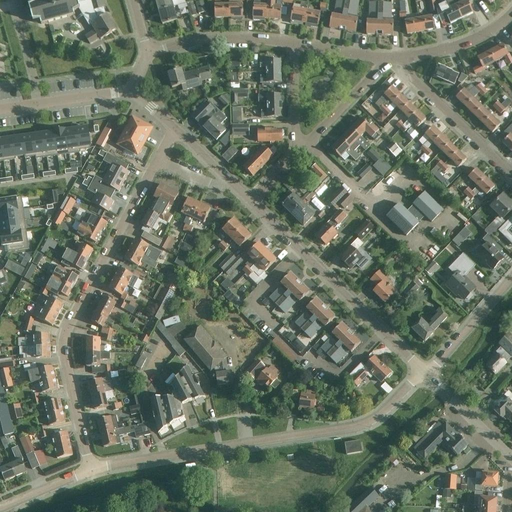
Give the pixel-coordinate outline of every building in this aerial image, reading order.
[(29,0),(30,5),(29,5),(33,21),(40,21),(41,25),(75,16),(74,12),(79,9),(93,5),(95,13),(104,10),(103,8),(104,8),(101,0),(29,0)] [(155,0),(159,11),(173,7),(186,4),(184,0),(155,0)] [(242,1),(248,1),(248,0),(241,0),(242,1),(229,0),(229,5),(229,18),(243,18),(242,1)] [(253,18),(266,19),(267,1),(255,0),(254,0),(248,0),(248,1),(254,1),(254,5),(253,5),(253,18)] [(267,1),(266,19),(280,20),(281,7),(275,7),(275,0),(267,0),(267,1)] [(331,15),(328,28),(355,33),(357,20),(353,19),(354,16),(355,17),(358,1),(351,0),(336,0),(334,13),(335,13),(335,16),(331,15)] [(437,11),(436,3),(435,0),(428,0),(430,13),(437,11)] [(473,13),(468,4),(466,0),(464,1),(463,0),(458,0),(460,3),(455,5),(462,19),(473,13)] [(203,1),(196,3),(199,14),(206,12),(203,1)] [(450,24),(462,19),(455,5),(451,8),(447,1),(441,4),(440,1),(436,3),(437,11),(438,18),(445,14),(450,24)] [(290,21),(304,24),(306,11),(307,11),(308,3),(301,2),(300,6),(294,5),(293,9),(290,21)] [(367,21),(366,35),(393,36),(393,22),(389,22),(389,19),(391,19),(391,4),(370,3),(369,12),(369,18),(371,18),(371,21),(367,21)] [(193,4),(187,5),(190,17),(196,15),(193,4)] [(93,5),(79,9),(88,25),(91,24),(95,31),(85,37),(90,44),(100,38),(100,40),(116,30),(106,14),(105,15),(104,10),(95,13),(93,5)] [(215,18),(229,18),(229,5),(215,5),(215,18)] [(173,7),(159,11),(162,25),(177,21),(173,7)] [(306,11),(304,24),(306,24),(310,25),(310,27),(317,29),(318,26),(319,23),(320,17),(320,14),(307,11),(306,11)] [(432,17),(418,19),(421,32),(434,30),(432,17)] [(407,35),(421,32),(418,19),(404,22),(407,35)] [(503,45),(490,52),(495,62),(504,58),(508,66),(511,64),(511,60),(509,54),(508,55),(503,45)] [(495,62),(490,52),(477,58),(481,66),(473,70),(475,75),(486,70),(485,68),(495,62)] [(280,60),(260,61),(260,68),(266,68),(266,72),(281,72),(280,60)] [(230,72),(240,72),(240,62),(230,63),(230,72)] [(439,66),(434,77),(448,83),(448,82),(454,85),(458,76),(452,73),(452,72),(439,66)] [(168,74),(172,89),(181,86),(183,91),(202,86),(201,82),(212,78),(210,72),(206,73),(205,68),(183,75),(181,70),(168,74)] [(281,83),(281,72),(266,72),(266,77),(260,77),(260,83),(281,83)] [(458,82),(461,84),(468,77),(461,74),(458,82)] [(483,79),(478,84),(479,85),(479,84),(483,88),(484,89),(490,82),(487,79),(483,79)] [(239,81),(231,81),(231,90),(239,89),(239,81)] [(473,99),(479,93),(483,88),(479,84),(479,85),(475,89),(474,87),(467,93),(464,90),(456,98),(466,107),(473,99)] [(375,120),(377,118),(381,114),(382,113),(386,109),(392,103),(400,95),(392,87),(384,95),(380,99),(385,103),(383,105),(373,117),(375,120)] [(484,89),(483,88),(479,93),(482,97),(487,92),(484,89)] [(248,91),(231,91),(231,106),(238,106),(238,99),(248,99),(248,91)] [(260,96),(258,96),(258,102),(260,102),(267,102),(267,107),(281,106),(281,104),(283,103),(283,98),(281,97),(281,95),(271,95),(260,96)] [(409,103),(400,95),(392,103),(401,112),(409,103)] [(367,112),(374,104),(369,99),(362,107),(367,112)] [(482,108),(473,99),(466,107),(474,116),(482,108)] [(206,102),(191,116),(201,126),(200,127),(202,130),(204,128),(213,119),(214,120),(218,116),(221,113),(209,101),(207,103),(206,102)] [(492,107),(496,111),(501,106),(497,102),(492,107)] [(401,112),(405,116),(396,126),(400,129),(417,112),(409,103),(401,112)] [(282,118),(281,106),(267,107),(267,111),(261,111),(261,118),(282,118)] [(501,106),(496,111),(500,115),(505,110),(501,106)] [(474,116),(483,125),(491,117),(482,108),(474,116)] [(386,109),(382,113),(387,117),(391,113),(386,109)] [(426,120),(417,112),(400,129),(404,133),(413,123),(418,128),(426,120)] [(213,119),(204,128),(216,141),(223,134),(225,131),(219,126),(226,119),(221,113),(218,116),(214,120),(213,119)] [(381,114),(377,118),(382,123),(386,119),(381,114)] [(491,117),(483,125),(492,133),(500,125),(491,117)] [(152,129),(138,122),(132,119),(118,145),(137,155),(152,129)] [(361,119),(352,129),(360,137),(365,132),(375,141),(381,134),(372,125),(370,127),(361,119)] [(232,137),(249,137),(249,134),(249,127),(249,125),(232,125),(232,137)] [(88,127),(76,129),(79,151),(80,151),(90,149),(90,150),(91,150),(88,127)] [(420,150),(424,153),(428,149),(433,143),(441,135),(433,127),(425,135),(429,139),(420,150)] [(105,128),(95,145),(103,149),(112,132),(105,128)] [(76,129),(65,130),(69,155),(80,153),(80,151),(79,151),(76,129)] [(370,147),(360,137),(352,129),(342,139),(354,151),(359,145),(365,151),(370,147)] [(406,133),(413,140),(418,135),(411,129),(406,133)] [(54,131),(58,156),(69,155),(65,130),(55,132),(54,131)] [(258,130),(258,135),(258,142),(264,142),(282,142),(282,130),(264,130),(258,130)] [(54,132),(43,134),(47,158),(58,156),(54,131),(53,131),(54,132)] [(43,134),(33,135),(36,157),(35,157),(35,158),(34,159),(35,160),(47,158),(43,134)] [(33,135),(22,137),(25,156),(24,156),(24,159),(35,157),(36,157),(33,135)] [(449,143),(441,135),(433,143),(441,151),(449,143)] [(502,143),(511,152),(511,150),(511,137),(510,135),(502,143)] [(22,137),(11,138),(14,158),(15,158),(24,156),(25,156),(22,137)] [(11,138),(1,140),(4,162),(15,160),(15,158),(14,158),(11,138)] [(354,151),(342,139),(331,150),(340,158),(346,152),(356,161),(360,157),(354,151)] [(401,152),(397,148),(392,143),(387,149),(396,158),(401,152)] [(449,143),(441,151),(449,159),(457,151),(449,143)] [(253,157),(253,156),(250,159),(251,160),(243,167),(253,177),(278,151),(273,147),(268,152),(264,148),(256,156),(255,156),(253,157)] [(432,152),(428,149),(424,153),(427,157),(432,152)] [(100,151),(98,155),(105,159),(104,161),(112,166),(108,174),(123,182),(127,176),(128,176),(130,172),(128,171),(127,172),(125,171),(128,166),(107,155),(100,151)] [(379,158),(372,151),(368,155),(375,162),(379,158)] [(466,160),(457,151),(449,159),(458,168),(466,160)] [(434,176),(440,170),(445,165),(441,161),(430,172),(434,176)] [(347,164),(344,167),(350,173),(353,170),(347,164)] [(367,165),(365,167),(357,174),(362,179),(371,169),(367,165)] [(315,173),(318,176),(316,178),(321,183),(327,177),(319,169),(315,173)] [(477,186),(485,178),(476,169),(468,177),(477,186)] [(450,170),(444,177),(450,183),(456,176),(450,170)] [(88,179),(87,181),(92,184),(113,195),(116,190),(117,191),(117,192),(119,193),(121,189),(120,188),(123,182),(108,174),(104,182),(95,177),(94,180),(88,178),(88,179)] [(448,183),(441,176),(438,180),(445,187),(448,183)] [(485,178),(477,186),(471,192),(463,200),(463,201),(467,197),(471,200),(481,190),(486,195),(494,187),(485,178)] [(92,184),(88,190),(97,195),(92,203),(108,211),(111,205),(112,206),(114,202),(112,200),(111,201),(110,200),(113,195),(92,184)] [(156,199),(149,212),(160,217),(159,218),(168,223),(172,216),(168,214),(170,210),(178,194),(161,185),(154,198),(156,199)] [(463,193),(465,194),(461,198),(463,200),(471,192),(468,188),(463,193)] [(334,209),(339,205),(348,196),(341,189),(328,202),(334,209)] [(279,202),(291,214),(302,203),(290,191),(279,202)] [(47,193),(50,205),(58,203),(56,192),(47,193)] [(407,213),(406,211),(399,204),(386,218),(406,237),(419,223),(418,222),(425,216),(431,222),(443,210),(425,192),(413,205),(414,206),(407,213)] [(511,203),(502,194),(489,208),(499,217),(502,221),(503,221),(511,211),(511,203)] [(310,195),(305,200),(309,203),(313,199),(310,195)] [(46,196),(32,198),(33,206),(47,205),(46,196)] [(348,196),(339,205),(344,210),(353,201),(348,196)] [(21,198),(0,200),(0,214),(23,211),(21,198)] [(66,198),(59,210),(68,215),(75,204),(66,198)] [(188,199),(184,208),(182,213),(187,216),(183,224),(185,224),(183,230),(187,232),(190,226),(193,218),(199,204),(188,199)] [(314,216),(302,203),(291,214),(303,226),(314,216)] [(204,223),(206,218),(210,209),(199,204),(193,218),(204,223)] [(59,228),(67,215),(59,210),(52,223),(59,228)] [(337,234),(333,230),(347,217),(340,210),(322,229),(322,230),(316,236),(326,246),(337,234)] [(23,211),(0,214),(0,224),(25,221),(23,211)] [(144,232),(150,236),(153,230),(155,231),(157,230),(159,226),(158,225),(156,224),(159,218),(160,217),(149,212),(142,225),(144,226),(141,231),(144,232)] [(78,215),(76,219),(84,223),(91,228),(102,234),(107,224),(88,213),(85,219),(78,215)] [(511,216),(498,231),(503,237),(508,232),(511,236),(511,216)] [(233,219),(226,226),(222,231),(231,239),(242,228),(233,219)] [(496,220),(485,231),(491,237),(502,226),(496,220)] [(25,221),(0,224),(0,230),(0,232),(0,234),(1,234),(26,230),(25,221)] [(361,240),(373,229),(366,222),(355,234),(361,240)] [(102,234),(91,228),(84,223),(77,235),(85,239),(86,238),(97,244),(102,234)] [(242,228),(231,239),(240,248),(251,236),(242,228)] [(464,229),(452,241),(458,247),(470,234),(464,229)] [(0,234),(2,247),(4,247),(5,253),(29,250),(26,230),(1,234),(0,234)] [(155,245),(160,247),(162,242),(150,236),(144,232),(141,238),(155,245)] [(486,244),(475,256),(492,272),(505,259),(499,254),(503,250),(487,235),(482,240),(486,244)] [(162,242),(160,247),(169,253),(176,242),(165,236),(162,242)] [(136,239),(130,249),(144,257),(149,246),(136,239)] [(357,240),(351,246),(344,254),(345,254),(340,259),(350,269),(356,264),(362,270),(371,261),(358,249),(362,245),(357,240)] [(76,255),(88,261),(93,251),(77,242),(75,246),(80,248),(76,255)] [(183,242),(179,249),(189,255),(193,248),(183,242)] [(246,274),(251,269),(256,264),(267,252),(258,243),(247,255),(251,259),(245,265),(247,267),(243,271),(246,274)] [(38,250),(46,255),(50,249),(41,244),(38,250)] [(158,264),(156,264),(151,260),(144,257),(130,249),(124,260),(138,267),(141,262),(155,270),(158,264)] [(276,261),(267,252),(256,264),(265,272),(276,261)] [(455,276),(446,286),(456,296),(458,295),(464,301),(465,299),(468,300),(472,296),(471,293),(476,288),(464,278),(462,275),(466,271),(473,264),(462,254),(456,261),(452,265),(448,269),(455,276)] [(82,271),(88,261),(76,255),(73,261),(68,258),(66,262),(82,271)] [(219,267),(223,272),(236,259),(231,255),(219,267)] [(238,257),(236,259),(223,272),(228,276),(242,262),(238,257)] [(9,261),(4,269),(10,272),(14,264),(9,261)] [(29,281),(37,268),(30,264),(23,278),(29,281)] [(429,276),(434,271),(429,266),(424,271),(429,276)] [(78,278),(70,273),(58,267),(53,277),(73,288),(78,278)] [(120,269),(114,279),(128,286),(133,289),(139,279),(140,277),(144,279),(145,277),(136,271),(135,271),(133,276),(128,273),(120,269)] [(380,271),(378,274),(371,281),(378,288),(373,292),(385,304),(396,292),(391,287),(393,284),(380,271)] [(174,292),(181,279),(172,274),(165,287),(174,292)] [(269,299),(285,314),(295,303),(294,302),(297,300),(299,303),(309,293),(302,286),(297,281),(290,274),(280,284),(283,287),(281,289),(280,288),(269,299)] [(42,288),(49,292),(55,295),(57,292),(68,298),(73,288),(53,277),(48,287),(44,284),(42,288)] [(114,279),(108,289),(117,294),(122,297),(121,298),(125,301),(129,294),(125,292),(128,286),(114,279)] [(227,279),(220,286),(227,292),(234,285),(227,279)] [(417,280),(413,283),(403,293),(409,299),(422,285),(417,280)] [(46,297),(49,292),(42,288),(39,293),(46,297)] [(167,299),(170,293),(166,290),(160,302),(166,306),(169,300),(167,299)] [(230,294),(225,299),(230,304),(236,299),(230,294)] [(109,316),(116,304),(104,297),(98,310),(109,316)] [(49,298),(44,309),(58,316),(63,306),(49,298)] [(266,299),(261,303),(266,308),(271,304),(266,299)] [(306,313),(295,325),(310,340),(321,328),(320,327),(322,325),(325,328),(335,318),(328,311),(323,306),(323,307),(316,300),(306,309),(309,312),(307,314),(306,313)] [(127,312),(130,306),(129,306),(122,302),(119,307),(127,312)] [(166,307),(159,303),(152,317),(159,321),(166,307)] [(52,327),(58,316),(44,309),(37,305),(32,316),(52,327)] [(421,320),(418,322),(412,330),(419,337),(417,338),(423,343),(424,342),(425,342),(434,333),(433,332),(447,318),(439,309),(436,312),(437,314),(427,325),(421,320)] [(91,322),(100,327),(103,328),(106,322),(112,326),(116,319),(109,316),(98,310),(91,322)] [(25,325),(32,326),(34,319),(27,317),(25,325)] [(166,330),(165,328),(161,324),(156,328),(161,334),(166,330)] [(32,326),(25,325),(23,332),(30,334),(32,326)] [(332,338),(321,350),(336,365),(347,354),(346,353),(348,350),(351,353),(360,343),(353,336),(354,336),(349,332),(342,325),(332,335),(335,337),(333,340),(332,338)] [(227,358),(200,327),(184,341),(211,372),(214,369),(217,375),(216,375),(218,386),(233,384),(231,372),(227,373),(225,359),(227,358)] [(166,330),(161,334),(166,339),(171,335),(166,330)] [(290,332),(285,337),(291,343),(296,338),(290,332)] [(498,356),(487,367),(495,375),(505,364),(505,363),(511,357),(511,335),(509,333),(498,344),(501,347),(496,352),(499,356),(498,357),(498,356)] [(50,335),(40,335),(34,335),(34,337),(26,337),(26,347),(34,347),(50,347),(50,335)] [(111,336),(106,335),(104,341),(115,343),(116,337),(111,336)] [(143,335),(140,341),(146,345),(150,338),(143,335)] [(171,335),(166,339),(171,345),(176,341),(171,335)] [(87,339),(87,353),(104,353),(104,347),(100,347),(100,339),(87,339)] [(297,339),(292,344),(301,354),(306,348),(297,339)] [(176,341),(171,345),(172,347),(175,351),(180,347),(176,341)] [(34,354),(27,355),(27,359),(34,359),(40,359),(50,359),(50,347),(34,347),(34,354)] [(175,351),(176,352),(180,357),(185,352),(180,347),(175,351)] [(104,353),(87,353),(87,367),(100,367),(100,360),(110,360),(110,353),(104,353)] [(13,357),(0,359),(0,369),(15,368),(13,357)] [(347,378),(352,382),(357,387),(367,376),(371,379),(374,376),(381,383),(391,373),(374,357),(365,367),(361,364),(347,378)] [(246,372),(253,379),(254,379),(256,381),(256,382),(262,387),(264,384),(268,389),(271,386),(275,389),(280,384),(276,380),(277,379),(276,378),(280,373),(272,366),(267,370),(256,361),(246,372)] [(172,398),(151,398),(149,398),(149,399),(151,399),(153,408),(152,408),(151,408),(155,422),(156,422),(158,433),(157,433),(158,434),(184,417),(183,411),(181,411),(181,404),(182,404),(206,398),(205,397),(204,397),(199,388),(200,388),(201,388),(194,375),(193,375),(193,376),(188,367),(189,366),(188,365),(167,389),(170,394),(172,394),(172,398)] [(37,370),(33,371),(29,372),(31,384),(39,382),(55,378),(52,367),(37,370)] [(9,369),(0,371),(0,375),(0,376),(2,382),(3,388),(4,390),(13,388),(9,369)] [(302,376),(296,375),(294,391),(303,392),(304,378),(302,378),(302,376)] [(58,390),(55,378),(39,382),(42,393),(58,390)] [(98,380),(89,383),(92,396),(105,393),(112,392),(113,391),(110,378),(108,378),(102,380),(98,380)] [(105,393),(92,396),(95,410),(105,408),(108,407),(105,393)] [(301,395),(301,398),(300,408),(306,409),(306,412),(313,413),(315,397),(301,395)] [(496,406),(493,409),(502,418),(504,416),(507,419),(510,422),(511,423),(511,407),(511,408),(511,407),(511,404),(510,403),(503,396),(495,404),(496,406)] [(44,403),(47,415),(63,411),(60,400),(44,403)] [(20,405),(8,407),(9,411),(10,416),(12,421),(23,419),(22,414),(20,408),(20,405)] [(137,406),(129,408),(131,416),(140,414),(142,424),(149,423),(144,405),(137,406)] [(65,423),(63,411),(47,415),(50,426),(65,423)] [(12,422),(12,421),(10,416),(0,418),(2,424),(12,422)] [(107,418),(97,421),(101,434),(114,431),(111,417),(107,418)] [(13,428),(12,422),(2,424),(3,430),(13,428)] [(114,431),(101,434),(104,448),(121,444),(119,436),(134,433),(136,438),(151,435),(149,425),(149,423),(142,424),(123,429),(114,431)] [(457,438),(458,437),(446,424),(443,427),(439,423),(414,449),(424,460),(440,444),(440,443),(443,440),(449,447),(458,438),(457,438)] [(15,433),(13,428),(3,430),(4,436),(15,433)] [(67,433),(52,436),(55,448),(70,444),(67,433)] [(28,436),(19,440),(22,447),(23,446),(29,444),(30,443),(28,436)] [(450,449),(457,456),(468,445),(459,436),(458,437),(457,438),(458,438),(449,447),(443,440),(440,443),(440,444),(441,446),(441,445),(448,452),(450,449)] [(346,455),(362,453),(360,441),(344,444),(346,455)] [(73,456),(70,444),(55,448),(57,459),(73,456)] [(17,462),(11,465),(16,477),(27,472),(22,461),(23,460),(18,447),(11,449),(17,462)] [(227,470),(226,488),(227,488),(236,489),(242,489),(251,488),(253,488),(255,488),(256,490),(257,491),(257,492),(259,494),(265,495),(271,495),(277,494),(282,493),(288,492),(293,490),(299,488),(304,485),(305,482),(305,480),(306,479),(307,478),(309,477),(318,474),(324,472),(332,468),(333,468),(325,451),(324,451),(317,454),(312,456),(307,458),(303,459),(298,461),(293,462),(287,464),(282,465),(277,466),(272,467),(270,467),(268,467),(267,467),(262,467),(259,467),(258,468),(256,469),(255,469),(251,469),(246,470),(241,470),(237,470),(232,470),(227,470)] [(26,455),(28,461),(32,470),(40,467),(33,452),(26,455)] [(0,470),(5,482),(16,477),(11,465),(5,467),(0,456),(0,470)] [(461,486),(461,491),(467,491),(466,492),(474,493),(475,493),(475,492),(475,491),(483,492),(484,487),(497,488),(497,482),(499,481),(499,477),(498,476),(498,475),(490,474),(488,472),(485,472),(483,474),(482,474),(476,473),(476,476),(476,479),(476,486),(475,488),(468,487),(468,486),(467,486),(461,486)] [(445,476),(445,486),(444,490),(455,491),(456,477),(445,476)] [(370,488),(363,495),(343,511),(370,511),(367,508),(378,497),(370,488)] [(451,499),(451,491),(443,491),(442,498),(451,499)] [(495,511),(496,500),(486,499),(481,499),(481,507),(470,507),(470,506),(464,506),(463,511),(481,511),(495,511)]
